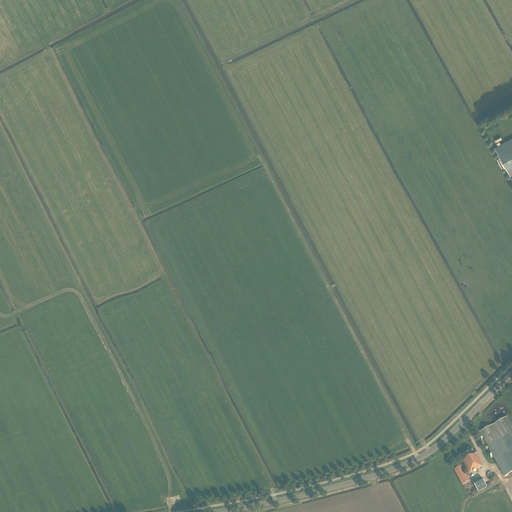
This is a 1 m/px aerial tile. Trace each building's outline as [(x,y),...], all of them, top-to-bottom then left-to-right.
[(511,175),(511,138),(495,148),(510,176),(511,175)] [(511,425),(507,417),(480,433),(504,477),(511,472),(511,425)] [(478,469),(483,466),(476,454),(475,455),(472,449),(460,456),(462,460),(469,474),(479,469),(478,469)] [(462,485),(470,481),(467,477),(461,467),(454,470),(462,485)] [(478,492),(487,487),(482,479),(473,483),(478,492)] [(489,498),(495,494),(492,490),(486,495),(489,498)] [(187,503),(184,492),(174,495),(174,497),(171,498),(173,507),(187,503)]
